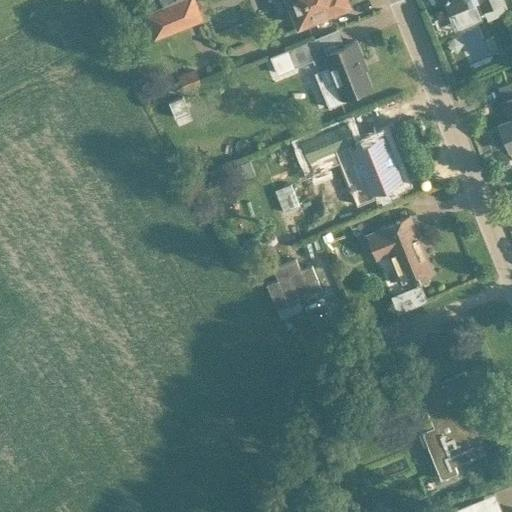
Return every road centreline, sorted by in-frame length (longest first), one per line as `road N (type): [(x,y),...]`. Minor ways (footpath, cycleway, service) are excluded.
road 1 (residential): [(511,276),(400,0)]
road 2 (track): [(290,511),(372,345)]
road 3 (unclassified): [(372,345),(511,283)]
